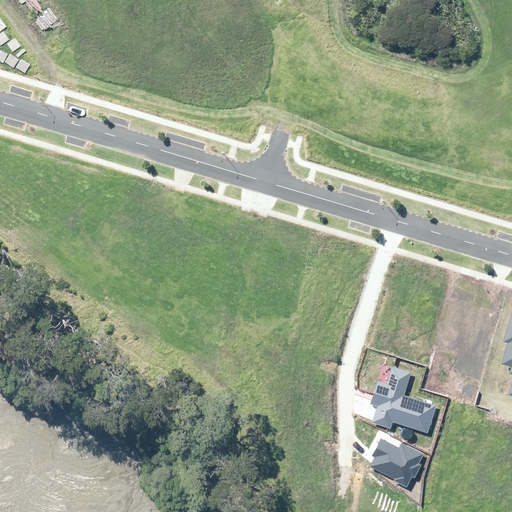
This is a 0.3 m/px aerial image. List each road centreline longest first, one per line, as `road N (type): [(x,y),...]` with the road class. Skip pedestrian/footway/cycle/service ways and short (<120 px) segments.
road 1 (residential): [(0,102),(264,182)]
road 2 (residential): [(264,182),(511,255)]
